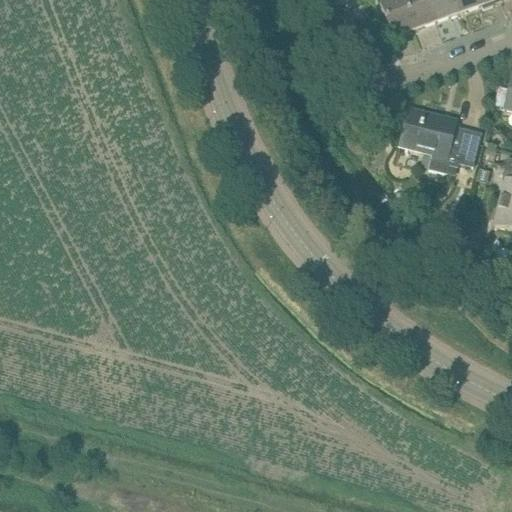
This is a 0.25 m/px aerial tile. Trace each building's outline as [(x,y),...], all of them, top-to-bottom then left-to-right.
[(414,33),(402,0),(396,0),(379,6),(392,41),(414,33)] [(427,0),(402,0),(414,33),(436,25),(427,0)] [(427,0),(436,25),(458,17),(451,0),(427,0)] [(476,0),(451,0),(458,17),(480,9),(476,0)] [(501,0),(476,0),(480,9),(481,9),(482,13),(493,9),(492,5),(502,1),(501,0)] [(511,77),(507,99),(495,96),(492,108),(511,113),(511,77)] [(431,158),(427,173),(446,178),(448,168),(457,171),(458,167),(473,171),(481,137),(441,127),(441,123),(408,115),(399,150),(431,158)] [(482,165),(494,167),(497,152),(485,150),(482,165)] [(505,184),(499,209),(494,229),(511,233),(511,161),(507,160),(501,183),(505,184)] [(456,247),(475,251),(477,245),(463,242),(465,232),(459,231),(456,247)]
